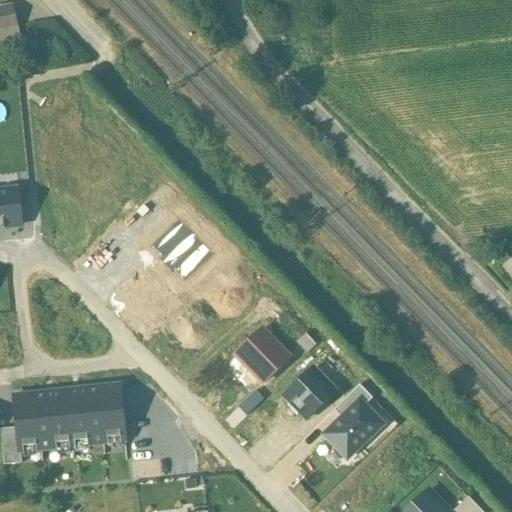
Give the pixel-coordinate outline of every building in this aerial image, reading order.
[(0,10),(0,31),(17,28),(13,8),(0,10)] [(17,28),(0,31),(0,46),(20,43),(17,28)] [(0,189),(0,232),(22,231),(19,188),(0,189)] [(511,257),(498,267),(511,286),(511,257)] [(260,330),(233,356),(262,385),(289,359),(260,330)] [(313,364),(279,397),(305,424),(339,391),(313,364)] [(15,431),(17,453),(21,453),(126,443),(120,385),(12,395),(15,431)] [(342,421),(324,439),(347,461),(382,427),(365,410),(373,401),(359,388),(333,413),(342,421)] [(15,431),(2,433),(5,464),(22,462),(21,453),(17,453),(15,431)] [(451,511),(428,488),(403,511),(451,511)] [(478,511),(466,500),(453,511),(478,511)]
